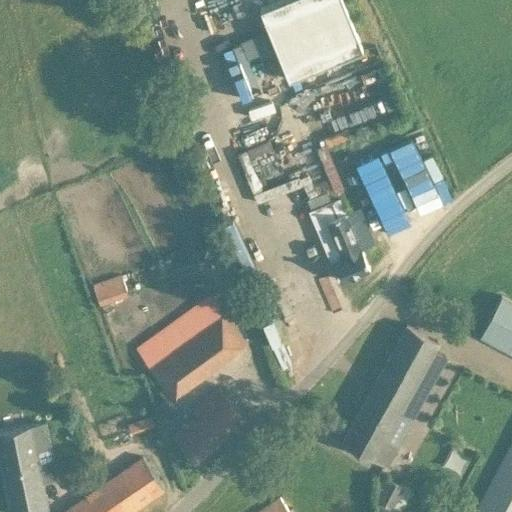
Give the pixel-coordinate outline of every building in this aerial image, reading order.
[(343,0),(278,0),(260,8),(289,78),(363,48),(343,0)] [(234,44),(240,60),(259,53),(253,37),(234,44)] [(317,144),(333,192),(344,188),(329,140),(317,144)] [(367,169),(380,189),(399,177),(386,157),(367,169)] [(331,201),(310,210),(317,225),(328,220),(341,251),(330,256),(331,260),(339,279),(352,274),(353,277),(359,274),(357,272),(370,267),(363,251),(355,231),(367,226),(359,207),(346,213),(340,198),(331,201)] [(306,252),(331,308),(341,303),(316,248),(306,252)] [(93,283),(101,305),(128,296),(120,273),(93,283)] [(210,293),(136,347),(160,384),(162,388),(169,398),(171,397),(243,345),(247,342),(210,293)] [(481,334),(508,348),(511,350),(511,300),(502,295),(481,334)] [(407,323),(342,441),(359,450),(376,460),(383,464),(386,466),(398,445),(385,438),(399,412),(412,419),(447,357),(445,356),(434,349),(439,341),(424,333),(407,323)] [(196,413),(171,433),(195,462),(246,419),(218,386),(192,408),(196,413)] [(163,400),(155,406),(165,434),(171,429),(174,428),(168,419),(179,411),(169,398),(162,388),(157,392),(163,400)] [(57,478),(46,421),(0,429),(0,456),(11,511),(18,511),(48,506),(43,481),(57,478)] [(511,511),(511,445),(482,500),(506,511),(511,511)] [(128,511),(164,487),(143,456),(61,511),(128,511)] [(388,511),(392,507),(393,507),(405,488),(388,478),(377,500),(378,500),(374,508),(381,511),(388,511)] [(256,511),(289,511),(280,497),(256,511)]
